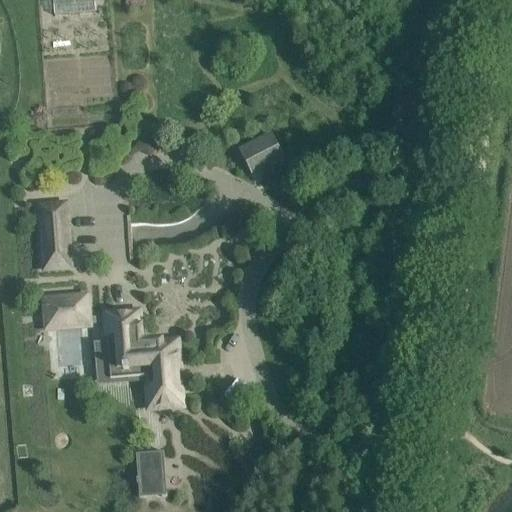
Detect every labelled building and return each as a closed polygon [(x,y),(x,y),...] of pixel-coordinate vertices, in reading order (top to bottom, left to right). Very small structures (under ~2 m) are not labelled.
[(53,0),(54,16),(100,14),(99,0),(53,0)] [(252,174),(280,159),(267,135),(239,149),(252,174)] [(68,203),(37,205),(41,274),(73,272),(68,203)] [(144,388),(146,410),(183,407),(178,342),(142,344),(140,313),(102,315),(103,318),(89,319),(87,298),(41,301),(43,334),(93,331),(93,325),(103,325),(104,339),(109,339),(111,380),(147,377),(148,387),(144,388)] [(169,495),(167,451),(140,452),(142,496),(169,495)]
